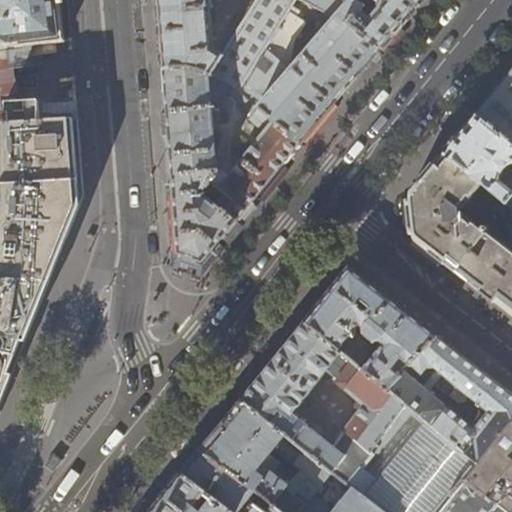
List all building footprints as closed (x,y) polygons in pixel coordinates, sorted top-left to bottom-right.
[(0,0),(0,48),(56,44),(65,43),(61,11),(60,3),(61,3),(60,0),(0,0)] [(158,0),(164,70),(185,69),(228,84),(237,91),(289,9),(294,0),(158,0)] [(364,6),(352,0),(303,0),(323,10),(333,20),(291,69),(290,67),(294,42),(307,21),(289,9),(237,91),(299,145),(325,113),(378,49),(350,23),(364,6)] [(352,0),(364,6),(350,23),(378,49),(399,23),(414,5),(408,0),(352,0)] [(0,98),(5,122),(78,118),(76,102),(39,105),(36,102),(15,104),(11,60),(56,56),(56,44),(0,48),(0,98)] [(511,67),(502,80),(475,115),(511,146),(511,67)] [(185,69),(164,70),(174,196),(179,255),(202,262),(218,243),(266,184),(299,145),(237,91),(228,84),(185,69)] [(460,134),(444,155),(488,189),(499,198),(511,208),(511,192),(502,184),(501,181),(502,175),(505,170),(511,166),(511,165),(511,146),(475,115),(460,134)] [(78,118),(5,122),(0,122),(0,147),(1,165),(1,188),(1,211),(1,233),(1,245),(0,267),(1,290),(0,295),(0,403),(2,398),(11,378),(38,310),(67,239),(84,195),(78,118)] [(488,189),(444,155),(434,166),(410,197),(414,237),(508,310),(511,313),(511,252),(463,214),(459,215),(459,210),(462,210),(463,208),(469,212),(488,189)] [(218,243),(202,262),(179,255),(174,196),(168,196),(174,269),(201,277),(224,249),(218,243)] [(507,220),(511,214),(511,208),(499,198),(492,208),(507,220)] [(437,337),(395,305),(349,269),(329,293),(305,323),(359,367),(370,353),(348,336),(356,326),(356,329),(374,342),(379,342),(383,345),(363,370),(388,390),(401,376),(392,369),(401,358),(411,365),(437,337)] [(305,323),(267,370),(243,400),(333,473),(353,489),(382,511),(437,511),(479,463),(466,453),(458,446),(388,390),(363,370),(359,367),(305,323)] [(466,453),(479,463),(511,420),(511,395),(480,371),(437,337),(411,365),(401,376),(388,390),(458,446),(461,442),(464,444),(467,441),(473,444),(466,453)] [(243,400),(217,432),(201,451),(255,492),(274,507),(281,511),(382,511),(353,489),(334,511),(302,511),(333,473),(243,400)] [(511,511),(511,420),(479,463),(437,511),(511,511)] [(185,471),(183,474),(232,511),(239,511),(255,492),(201,451),(185,471)] [(232,511),(183,474),(152,511),(232,511)]
